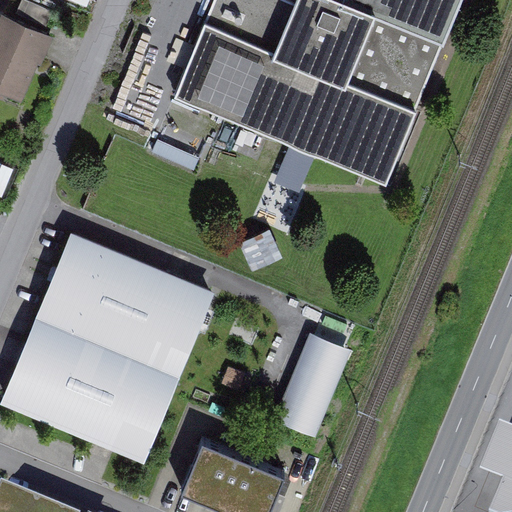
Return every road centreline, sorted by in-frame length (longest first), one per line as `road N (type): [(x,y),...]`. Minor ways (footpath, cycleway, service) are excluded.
road 1 (residential): [(0,289),(122,0)]
road 2 (tertiary): [(511,294),(423,511)]
